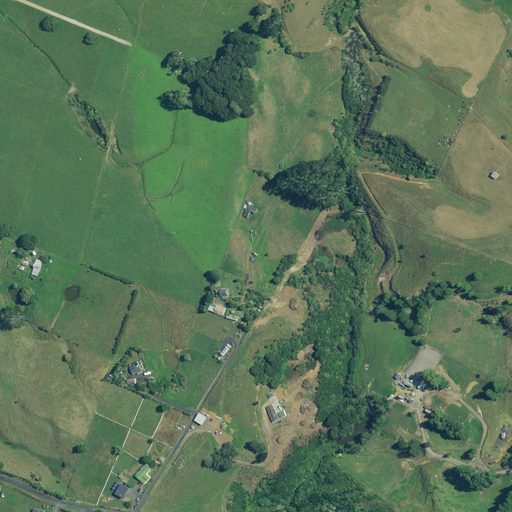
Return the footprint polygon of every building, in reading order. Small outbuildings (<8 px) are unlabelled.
[(259,208),(246,204),(245,208),(247,209),(245,216),(250,218),(252,211),(257,213),(259,208)] [(42,259),(38,258),(37,260),(35,267),(33,274),(39,276),(42,267),(43,263),(43,261),(41,261),(42,259)] [(227,289),(223,289),(218,289),(218,297),(224,297),(224,299),(229,299),(229,289),(227,289)] [(227,308),(218,305),(217,308),(211,305),(210,310),(216,312),(215,312),(224,315),(227,308)] [(131,365),(130,365),(134,374),(137,373),(138,374),(146,371),(143,363),(144,363),(143,360),(131,365)] [(273,422),(288,415),(286,409),(277,413),(273,404),(266,407),(273,422)] [(208,417),(201,413),(196,420),(204,425),(208,417)] [(153,468),(148,463),(137,475),(145,483),(151,477),(147,474),(153,468)]
